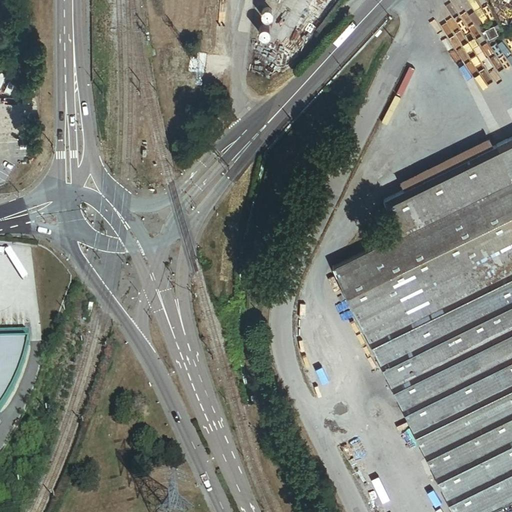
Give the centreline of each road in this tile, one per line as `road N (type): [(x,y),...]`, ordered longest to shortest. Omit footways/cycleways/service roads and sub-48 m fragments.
road 1 (tertiary): [(133,334),(222,511)]
road 2 (unclassified): [(251,132),(384,0)]
road 3 (tertiary): [(250,511),(180,340)]
road 4 (tertiary): [(251,132),(163,201),(110,202)]
road 5 (tertiary): [(251,132),(162,240)]
road 6 (tertiary): [(180,340),(183,267),(201,212)]
